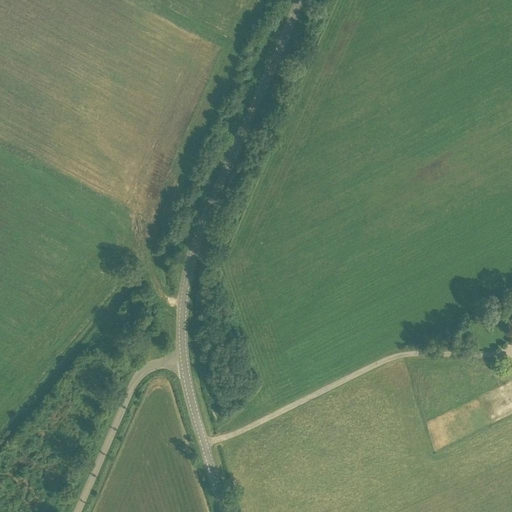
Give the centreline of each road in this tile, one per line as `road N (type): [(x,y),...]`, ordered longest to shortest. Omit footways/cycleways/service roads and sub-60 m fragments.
road 1 (tertiary): [(185,359),(183,308),(193,259),(300,0)]
road 2 (unclassified): [(76,511),(142,373),(185,359)]
road 3 (tertiary): [(224,511),(185,359)]
